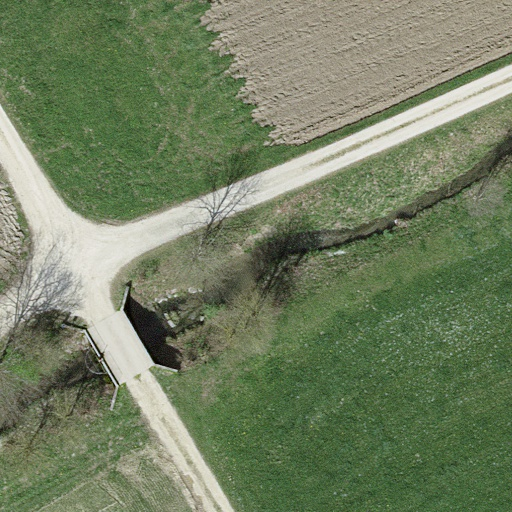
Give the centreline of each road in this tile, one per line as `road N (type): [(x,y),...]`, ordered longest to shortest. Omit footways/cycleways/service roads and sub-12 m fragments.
road 1 (track): [(511,79),(75,266),(0,136)]
road 2 (track): [(216,511),(75,266),(0,316)]
